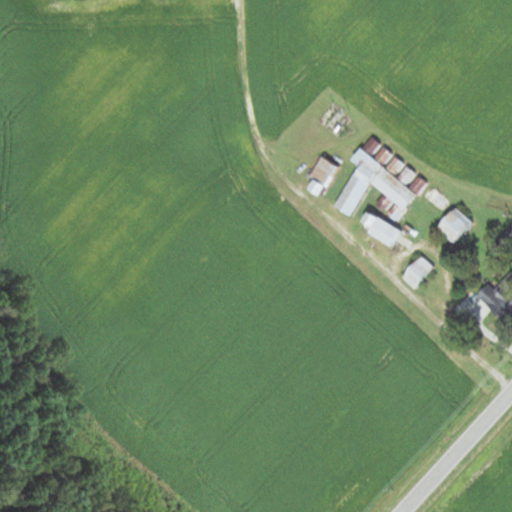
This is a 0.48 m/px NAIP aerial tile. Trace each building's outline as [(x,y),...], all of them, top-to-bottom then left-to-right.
[(418,195),(362,150),(352,161),(362,169),(333,204),(348,217),(374,186),(396,204),(389,212),(392,215),(395,210),(401,215),(418,195)] [(340,169),(324,158),(304,187),(321,198),(340,169)] [(403,166),(396,159),(391,164),(398,172),(403,166)] [(401,176),(408,183),(415,175),(408,169),(401,176)] [(437,229),(453,246),(474,225),(458,209),(437,229)] [(391,248),(401,234),(371,212),(361,227),(391,248)] [(435,269),(422,257),(402,278),(414,290),(435,269)] [(489,286),(478,297),(507,325),(511,320),(511,276),(511,275),(495,292),(489,286)]
